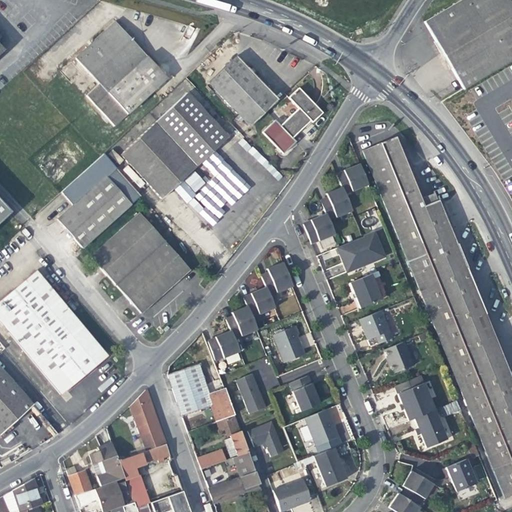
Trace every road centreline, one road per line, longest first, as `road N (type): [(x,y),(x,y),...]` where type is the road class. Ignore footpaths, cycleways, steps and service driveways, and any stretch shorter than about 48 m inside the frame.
road 1 (residential): [(345,511),(373,468),(369,436),(282,220)]
road 2 (primary): [(365,75),(453,166),(511,274)]
road 3 (primary): [(511,238),(485,182),(439,120),(374,60)]
road 4 (residential): [(282,220),(147,362)]
road 5 (primary): [(196,0),(296,34),(365,75)]
road 6 (unclassified): [(37,230),(147,362)]
road 7 (residential): [(365,75),(282,220)]
road 8 (residential): [(147,362),(199,511)]
road 9 (residential): [(147,362),(47,456)]
road 10 (primary): [(374,60),(259,0)]
